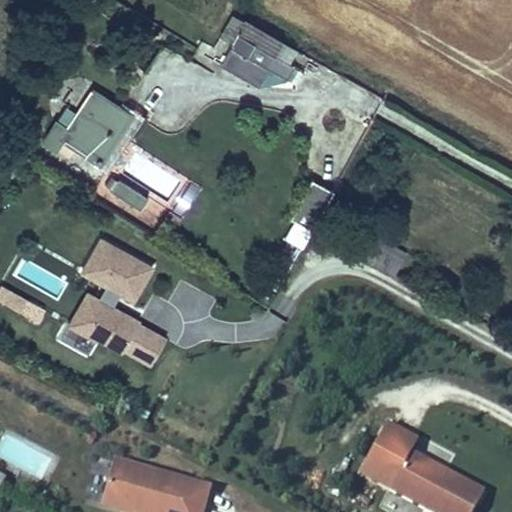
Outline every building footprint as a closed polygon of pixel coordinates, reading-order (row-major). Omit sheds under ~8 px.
[(258,6),(227,60),(267,83),(274,70),(294,82),(306,61),(317,42),(258,6)] [(315,66),(306,61),(294,82),(304,87),(315,66)] [(69,130),(57,123),(44,145),(58,154),(68,138),(80,145),(97,156),(108,163),(138,113),(123,104),(96,87),(81,111),(69,130)] [(109,171),(145,111),(125,100),(123,104),(138,113),(108,163),(97,156),(93,162),(109,171)] [(81,111),(69,104),(57,123),(69,130),(81,111)] [(80,145),(68,138),(58,154),(70,161),(80,145)] [(146,207),(154,194),(122,175),(114,187),(146,207)] [(333,228),(353,188),(331,177),(311,217),(333,228)] [(283,240),(302,249),(311,231),(292,222),(283,240)] [(152,367),(168,330),(130,313),(153,263),(95,236),(75,279),(85,284),(65,328),(152,367)] [(381,246),(372,260),(409,282),(417,269),(381,246)] [(0,285),(0,303),(21,311),(27,295),(0,285)] [(258,415),(249,439),(274,449),(284,426),(258,415)] [(421,511),(475,511),(485,492),(412,456),(419,442),(385,425),(357,480),(421,511)] [(113,463),(99,511),(103,511),(206,511),(212,491),(113,463)]
